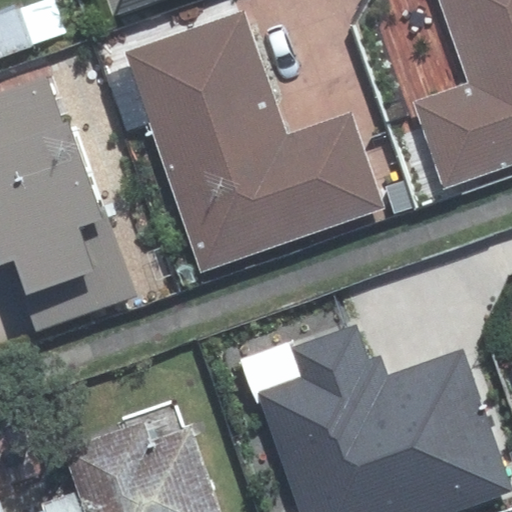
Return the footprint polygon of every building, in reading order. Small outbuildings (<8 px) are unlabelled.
[(59,0),(48,0),(0,19),(0,60),(73,32),(59,0)] [(126,0),(132,15),(173,0),(126,0)] [(511,0),(450,0),(480,84),(424,105),(453,191),(511,170),(511,0)] [(136,51),(213,273),(395,209),(361,113),(295,135),(252,12),(136,51)] [(78,130),(60,78),(0,99),(0,241),(13,237),(50,334),(149,295),(90,126),(78,130)] [(511,279),(438,305),(494,461),(511,454),(511,279)] [(54,496),(55,501),(58,511),(234,511),(202,418),(162,432),(156,412),(75,441),(91,484),(54,496)] [(419,426),(367,444),(390,511),(461,511),(488,503),(470,452),(433,465),(419,426)] [(58,511),(55,501),(21,511),(16,511),(0,465),(0,511),(58,511)] [(383,511),(375,487),(313,510),(313,511),(383,511)]
